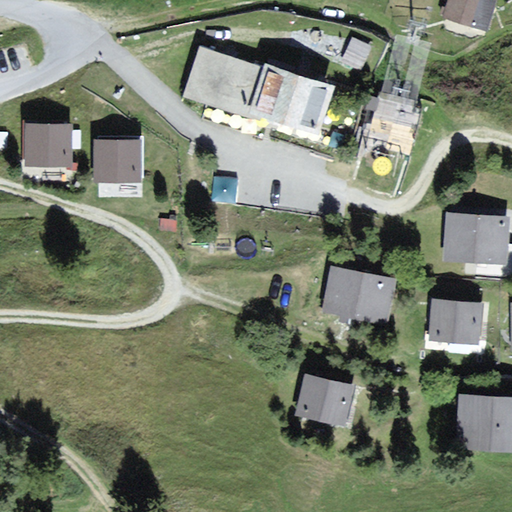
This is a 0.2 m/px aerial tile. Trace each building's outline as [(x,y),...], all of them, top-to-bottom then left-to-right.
[(485,0),(484,0),(441,0),(437,12),(475,26),(485,0)] [(256,66),(195,44),(179,91),(241,114),(256,66)] [(332,85),(258,61),(256,66),(241,114),(315,137),(332,85)] [(415,104),(371,93),(359,141),(403,152),(415,104)] [(62,124),(20,123),(19,163),(61,164),(62,124)] [(133,137),(88,137),(88,178),(133,178),(133,137)] [(501,213),(440,210),(438,255),(499,259),(501,213)] [(385,274),(328,263),(319,312),(376,322),(385,274)] [(478,298),(424,296),(423,336),(477,337),(478,298)] [(348,379),(301,368),(293,404),(340,415),(348,379)] [(511,394),(457,390),(452,444),(511,448),(511,394)]
